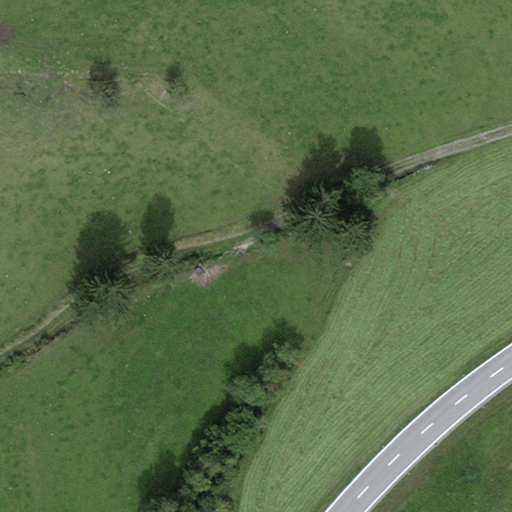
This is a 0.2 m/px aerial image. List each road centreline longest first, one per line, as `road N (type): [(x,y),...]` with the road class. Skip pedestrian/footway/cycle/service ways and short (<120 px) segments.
road 1 (track): [(511,142),(423,169),(121,290),(0,369)]
road 2 (secondary): [(361,511),(452,420),(511,378)]
